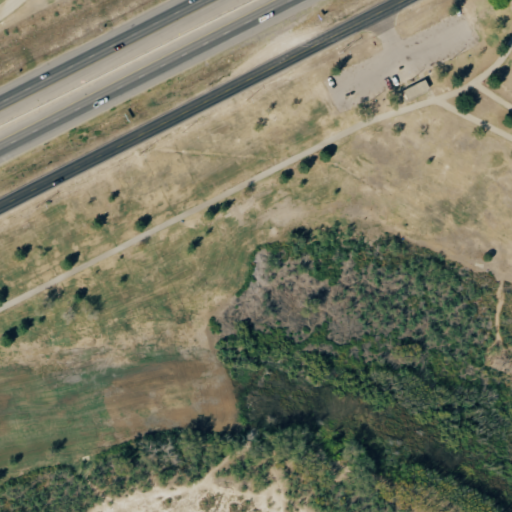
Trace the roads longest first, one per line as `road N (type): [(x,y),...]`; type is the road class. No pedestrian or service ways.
road 1 (secondary): [(0,207),(407,0)]
road 2 (motorway): [(0,145),(285,0)]
road 3 (motorway): [(196,0),(0,101)]
